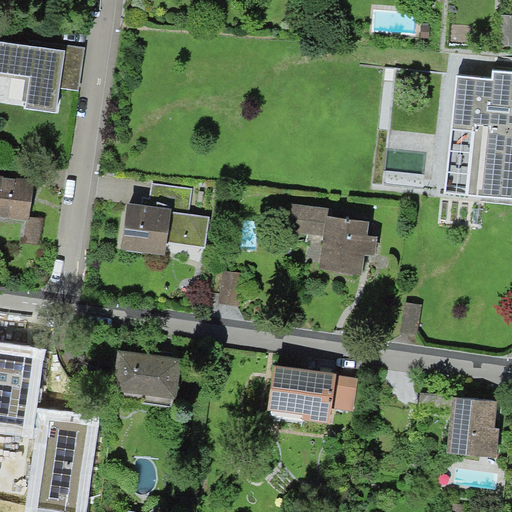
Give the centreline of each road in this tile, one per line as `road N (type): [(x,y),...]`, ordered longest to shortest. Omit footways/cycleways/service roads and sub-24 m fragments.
road 1 (residential): [(511,376),(61,314)]
road 2 (residential): [(101,0),(61,314)]
